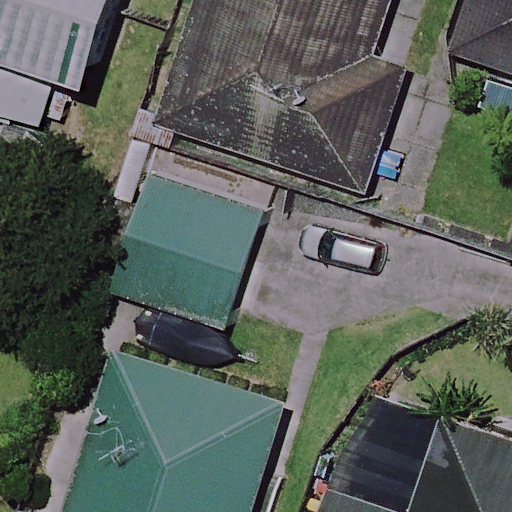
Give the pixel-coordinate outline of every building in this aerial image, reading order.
[(0,0),(0,120),(4,108),(68,127),(83,79),(108,86),(134,0),(0,0)] [(208,0),(168,131),(375,195),(413,72),(385,63),(404,0),(208,0)] [(511,0),(478,0),(462,50),(511,67),(511,0)] [(268,211),(156,175),(119,291),(231,327),(268,211)] [(326,348),(344,239),(285,230),(267,339),(326,348)] [(257,511),(292,395),(125,346),(75,511),(257,511)] [(511,511),(511,441),(454,424),(427,511),(405,511),(337,491),(330,511),(511,511)]
